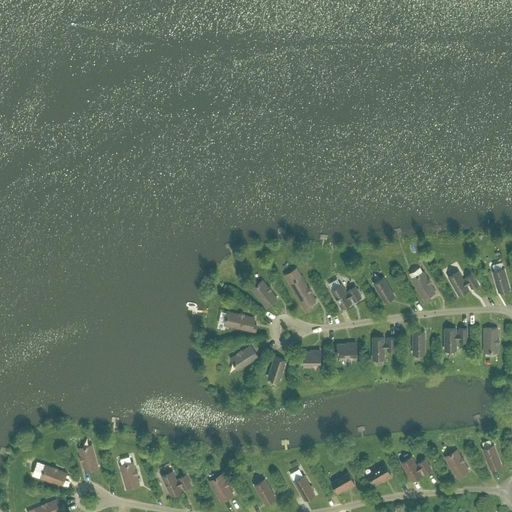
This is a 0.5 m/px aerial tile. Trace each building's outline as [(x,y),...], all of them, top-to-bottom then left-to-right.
[(499,291),(510,288),(504,267),(493,270),(499,291)] [(478,283),(472,272),(466,276),(467,278),(464,280),(458,270),(449,276),(459,294),(469,288),(466,284),(469,282),(472,287),(478,283)] [(423,271),(412,277),(424,298),(435,291),(430,282),(431,281),(429,278),(428,278),(423,271)] [(308,287),(304,280),(301,274),(289,281),(306,310),(311,307),(309,304),(316,300),(310,291),(311,290),(309,287),(308,287)] [(374,282),(385,301),(395,295),(384,276),(374,282)] [(269,285),(268,286),(262,279),(252,288),(267,306),(277,298),(270,289),(272,288),(269,285)] [(331,289),(342,307),(352,301),(349,297),(352,295),(355,300),(361,296),(355,286),(349,289),(350,291),(347,293),(341,283),(331,289)] [(252,330),(255,317),(244,314),(244,313),(240,312),(240,313),(231,312),(228,325),(252,330)] [(484,351),(498,351),(498,342),(499,342),(499,338),(498,338),(498,327),(484,327),(484,351)] [(456,328),(445,328),(445,349),(456,349),(456,337),(459,337),(459,340),(467,340),(467,328),(459,328),(459,333),(456,333),(456,328)] [(425,331),(413,331),(413,353),(425,353),(425,331)] [(373,337),(373,358),(384,358),(384,346),(388,346),(388,349),(395,349),(395,337),(387,337),(388,342),(384,342),(384,337),(373,337)] [(357,343),(337,343),(337,354),(357,354),(357,343)] [(258,356),(251,344),(242,350),(241,349),(237,351),(238,353),(231,357),(238,369),(258,356)] [(321,350),(301,350),(301,362),(321,362),(321,350)] [(275,355),(268,376),(279,380),(286,359),(275,355)] [(491,468),(501,464),(493,443),(483,447),(491,468)] [(92,444),(79,447),(81,456),(80,456),(81,460),(82,460),(85,470),(98,467),(92,444)] [(457,449),(445,456),(457,476),(469,470),(463,460),(464,459),(462,456),(461,457),(457,449)] [(401,461),(412,479),(422,474),(419,469),(422,468),(425,472),(431,468),(425,458),(419,462),(420,464),(417,465),(411,456),(401,461)] [(133,461),(120,464),(127,487),(140,484),(137,473),(138,473),(137,469),(136,469),(133,461)] [(62,485),(67,472),(57,468),(57,467),(54,466),(53,467),(45,464),(40,476),(62,485)] [(369,474),(375,484),(391,474),(386,464),(369,474)] [(184,488),(191,484),(186,473),(179,477),(180,479),(177,480),(172,470),(162,475),(171,494),(181,489),(179,484),(182,483),(184,488)] [(349,472),(332,482),(338,492),(355,482),(349,472)] [(221,473),(210,480),(222,501),(233,494),(228,484),(229,484),(227,480),(226,481),(221,473)] [(294,480),(305,499),(315,493),(304,474),(294,480)] [(264,478),(254,484),(265,503),(275,497),(264,478)] [(36,511),(59,511),(62,511),(57,498),(47,503),(46,501),(43,503),(43,504),(35,508),(36,511)]
